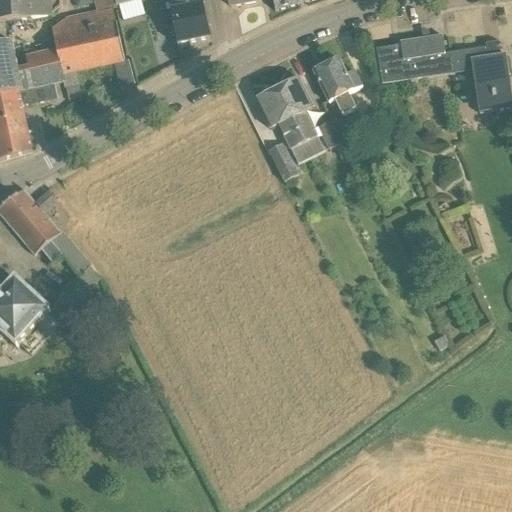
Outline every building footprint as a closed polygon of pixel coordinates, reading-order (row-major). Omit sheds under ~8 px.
[(118,9),(115,0),(95,0),(99,13),(66,20),(53,32),(57,53),(27,59),(30,72),(20,74),(13,44),(0,46),(0,97),(65,84),(64,77),(77,74),(116,65),(125,63),(114,10),(118,9)] [(0,0),(0,22),(17,21),(50,18),(54,17),(53,0),(0,0)] [(75,0),(78,10),(94,5),(92,0),(75,0)] [(204,0),(115,0),(118,9),(120,8),(124,23),(146,16),(142,1),(146,0),(169,0),(172,13),(170,13),(180,52),(192,49),(191,45),(212,40),(204,7),(205,6),(204,0)] [(259,0),(229,0),(231,8),(260,3),(259,0)] [(273,0),(276,13),(319,0),(273,0)] [(383,87),(454,76),(454,72),(453,72),(451,55),(446,56),(443,37),(401,43),(401,47),(377,51),(383,87)] [(511,89),(507,56),(501,57),(489,59),(487,49),(451,55),(453,72),(454,72),(454,76),(474,72),(479,104),(481,113),(511,108),(511,89)] [(363,88),(355,73),(347,77),(340,61),(315,73),(331,105),(337,102),(344,117),(358,110),(350,95),(363,88)] [(64,77),(65,84),(66,84),(69,102),(84,98),(81,84),(79,84),(77,74),(64,77)] [(278,91),(306,145),(314,160),(326,154),(306,114),(315,110),(300,81),(278,91)] [(23,108),(30,106),(30,107),(58,101),(55,86),(0,97),(0,124),(25,117),(23,108)] [(306,145),(278,91),(257,102),(272,132),(280,127),(300,167),(314,160),(306,145)] [(25,117),(0,124),(0,163),(33,154),(25,117)] [(333,123),(319,130),(330,152),(336,148),(344,164),(353,160),(345,144),(344,145),(333,123)] [(284,146),(269,154),(285,184),(300,176),(284,146)] [(24,191),(0,209),(0,213),(34,259),(43,252),(53,264),(62,257),(82,279),(59,303),(70,314),(102,280),(44,214),(37,206),(24,191)] [(50,194),(37,206),(44,214),(58,203),(50,194)] [(52,313),(17,281),(0,299),(0,332),(17,348),(52,313)] [(441,353),(450,347),(445,338),(435,344),(441,353)]
